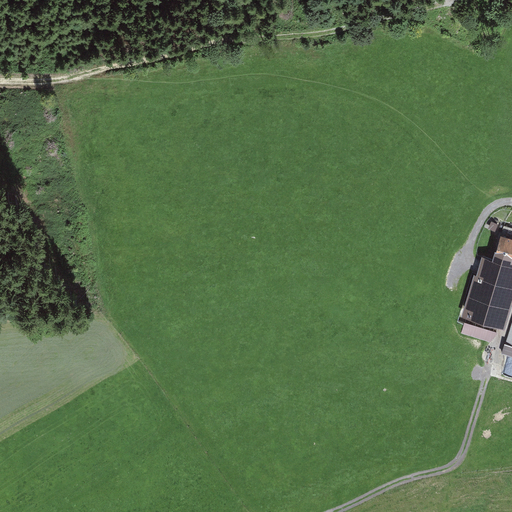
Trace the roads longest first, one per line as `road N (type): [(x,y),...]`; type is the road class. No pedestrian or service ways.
road 1 (track): [(465,447),(446,469),(336,511)]
road 2 (track): [(465,447),(511,312)]
